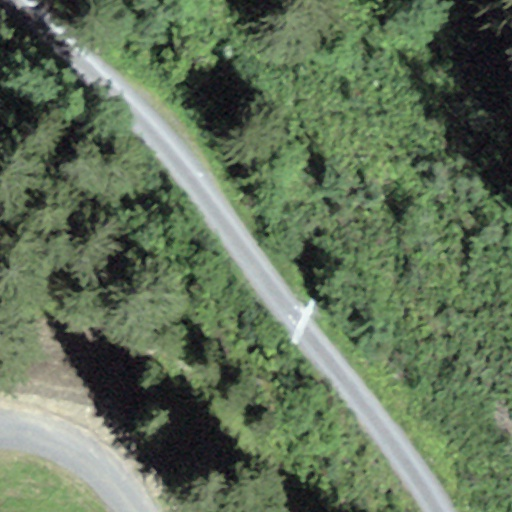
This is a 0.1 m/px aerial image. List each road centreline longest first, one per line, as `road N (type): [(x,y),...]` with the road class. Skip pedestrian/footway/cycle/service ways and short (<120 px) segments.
road 1 (unclassified): [(20,0),(84,57),(207,203),(430,511)]
road 2 (unclassified): [(142,511),(78,449),(0,431)]
